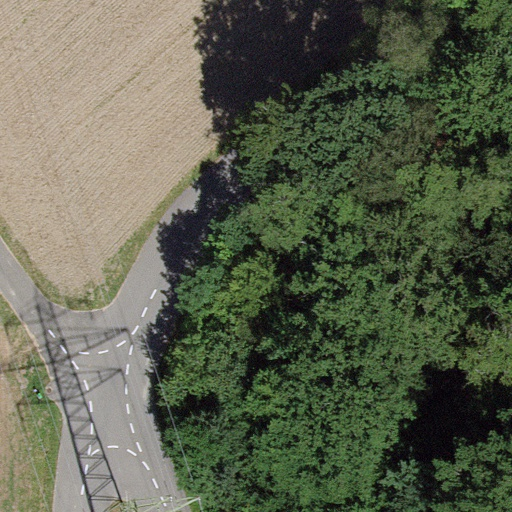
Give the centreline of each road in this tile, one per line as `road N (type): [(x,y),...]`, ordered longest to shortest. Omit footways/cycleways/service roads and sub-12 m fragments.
road 1 (residential): [(99,394),(159,269),(230,177),(467,0)]
road 2 (unclassified): [(0,269),(99,394)]
road 3 (unclassified): [(99,394),(157,478),(170,511)]
road 4 (residential): [(69,511),(99,394)]
